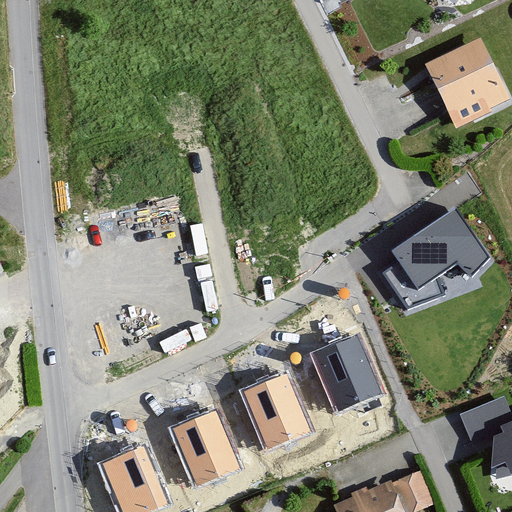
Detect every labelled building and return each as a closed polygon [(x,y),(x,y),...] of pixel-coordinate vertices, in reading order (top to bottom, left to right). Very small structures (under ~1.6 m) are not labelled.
[(481,39),(425,66),(456,130),(492,113),(490,110),(510,101),(481,39)] [(457,209),(391,251),(398,262),(383,273),(408,311),(446,296),(439,277),(458,265),(472,278),(490,258),(457,209)] [(356,336),(314,353),(339,412),(380,395),(356,336)] [(287,375),(245,392),(270,451),(311,434),(287,375)] [(511,424),(511,416),(504,398),(460,416),(473,447),(502,434),(500,429),(511,424)] [(215,411),(173,428),(198,487),(239,470),(215,411)] [(511,424),(500,429),(502,434),(502,436),(494,440),(492,472),(506,466),(511,479),(511,478),(511,424)] [(144,446),(102,463),(122,511),(151,511),(168,505),(144,446)] [(392,485),(404,511),(419,511),(435,505),(421,472),(392,485)] [(391,482),(333,507),(335,511),(404,511),(392,485),(391,482)]
